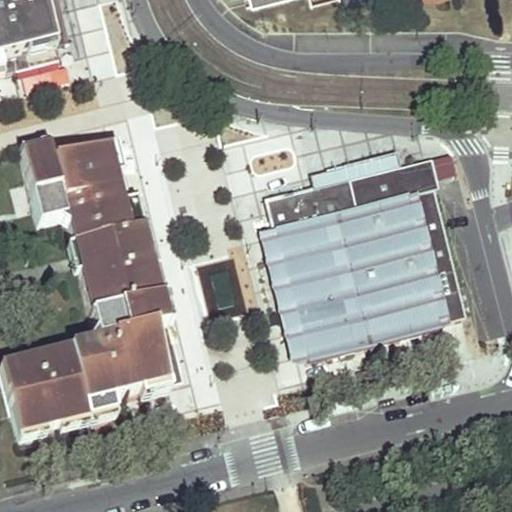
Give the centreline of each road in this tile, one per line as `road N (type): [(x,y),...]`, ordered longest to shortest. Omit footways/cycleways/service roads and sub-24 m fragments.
road 1 (tertiary): [(141,0),(172,55),(234,102),(287,115),(442,128),(461,138),(511,323)]
road 2 (residential): [(57,511),(511,396)]
road 3 (tertiary): [(511,63),(287,58),(232,35),(201,0)]
